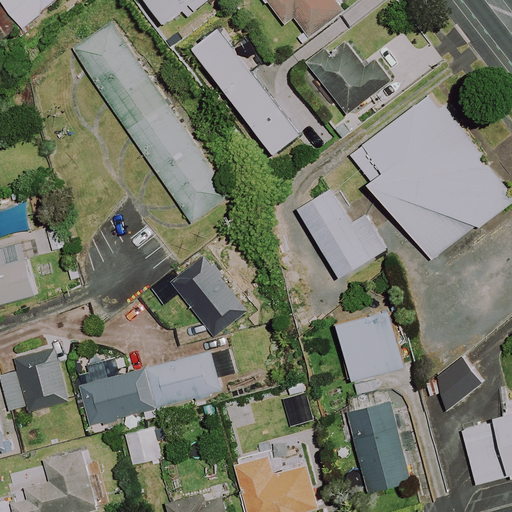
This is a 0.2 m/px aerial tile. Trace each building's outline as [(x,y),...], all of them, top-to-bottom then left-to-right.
[(6,0),(27,24),(54,0),(6,0)] [(151,0),(171,23),(192,5),(198,12),(212,0),(151,0)] [(265,0),(283,26),(296,17),(311,38),(345,15),(335,0),(265,0)] [(0,8),(0,38),(3,42),(21,29),(4,6),(0,8)] [(233,197),(113,23),(74,49),(194,223),(233,197)] [(305,134),(223,30),(198,49),(280,154),(305,134)] [(369,69),(349,42),(332,55),(328,49),(310,63),(350,115),(393,82),(378,62),(369,69)] [(365,154),(448,264),(511,216),(511,174),(449,91),(365,154)] [(388,257),(347,189),(315,207),(356,276),(388,257)] [(207,256),(157,294),(166,306),(183,293),(216,338),(250,312),(207,256)] [(0,306),(37,296),(27,259),(0,266),(0,306)] [(277,305),(260,308),(263,324),(280,321),(277,305)] [(407,366),(392,311),(343,324),(357,379),(407,366)] [(148,369),(158,408),(223,391),(220,378),(237,374),(230,347),(148,369)] [(71,401),(57,348),(17,359),(21,372),(4,377),(13,410),(28,406),(30,412),(71,401)] [(484,384),(463,357),(426,384),(431,397),(442,394),(448,413),(484,384)] [(158,408),(148,369),(83,386),(93,425),(158,408)] [(406,452),(419,449),(416,432),(402,435),(395,402),(352,411),(370,492),(413,482),(406,452)] [(511,403),(450,419),(465,475),(511,462),(511,403)] [(316,434),(307,404),(288,410),(298,440),(316,434)] [(0,452),(9,451),(0,411),(0,452)] [(150,430),(128,435),(135,465),(157,460),(150,430)] [(7,499),(10,511),(91,511),(97,510),(95,501),(107,498),(100,472),(91,474),(85,451),(48,460),(53,482),(32,487),(33,492),(7,499)] [(303,511),(304,511),(321,508),(310,465),(277,473),(272,456),(238,464),(250,511),(303,511)] [(207,502),(205,495),(171,504),(172,511),(229,511),(226,497),(207,502)] [(10,511),(7,499),(0,501),(0,511),(10,511)]
